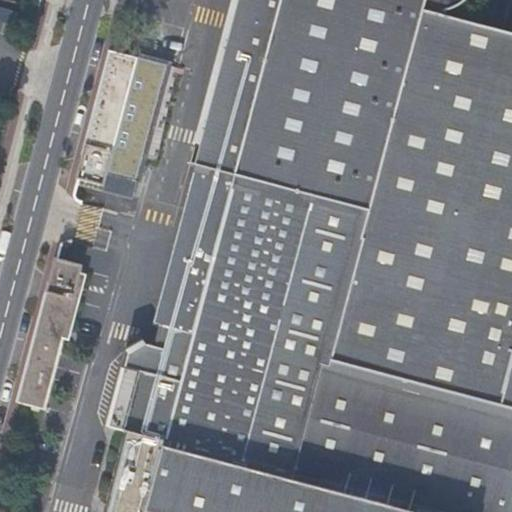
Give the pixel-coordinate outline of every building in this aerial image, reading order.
[(511,511),(511,35),(446,18),(446,13),(454,11),(461,7),(468,1),(468,0),(239,0),(195,166),(190,164),(190,166),(194,167),(152,327),(159,328),(154,348),(146,345),(143,340),(142,342),(127,351),(124,351),(127,356),(108,427),(126,431),(166,442),(338,487),(430,511),(511,511)] [(128,36),(116,33),(110,52),(123,56),(128,36)] [(123,56),(110,52),(77,180),(103,187),(137,59),(123,56)] [(17,403),(44,410),(81,267),(55,261),(17,403)] [(17,403),(17,404),(44,411),(44,410),(17,403)] [(430,511),(338,487),(166,442),(126,431),(108,427),(108,428),(125,433),(103,511),(430,511)]
